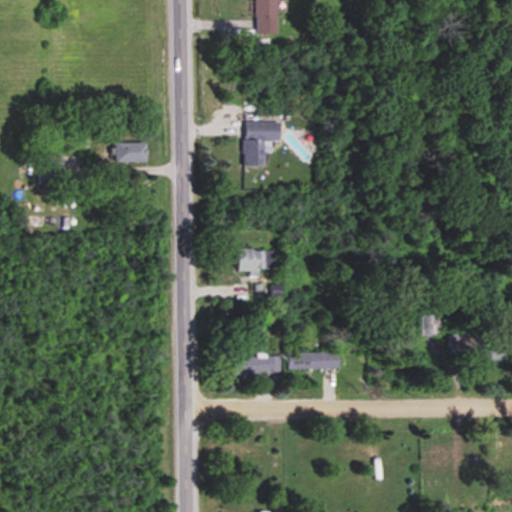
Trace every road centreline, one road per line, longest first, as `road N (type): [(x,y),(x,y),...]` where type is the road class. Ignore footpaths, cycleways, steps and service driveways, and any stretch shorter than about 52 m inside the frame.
road 1 (tertiary): [(184,511),(175,0)]
road 2 (residential): [(511,404),(180,405)]
